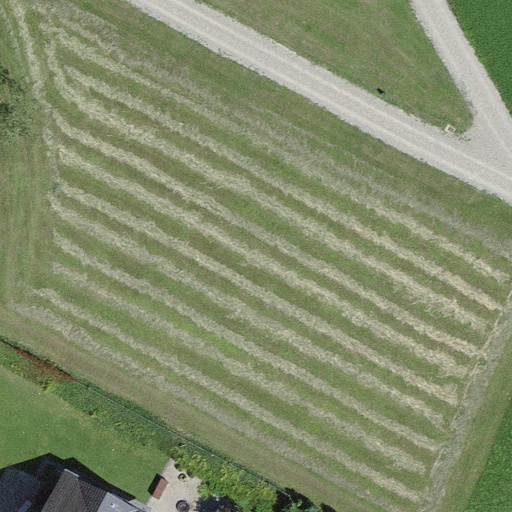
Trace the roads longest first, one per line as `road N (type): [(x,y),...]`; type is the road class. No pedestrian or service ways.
road 1 (track): [(157,0),(511,184)]
road 2 (track): [(426,0),(511,153)]
